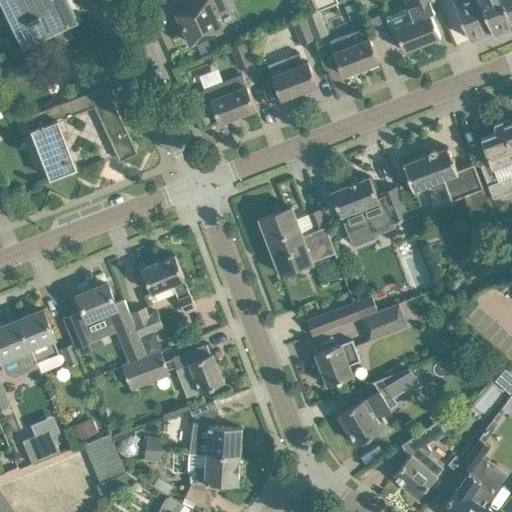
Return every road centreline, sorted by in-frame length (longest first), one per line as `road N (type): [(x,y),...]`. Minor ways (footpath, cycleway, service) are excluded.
road 1 (tertiary): [(199,183),(511,63)]
road 2 (residential): [(313,467),(199,183)]
road 3 (tertiary): [(0,260),(199,183)]
road 4 (residential): [(199,183),(118,0)]
